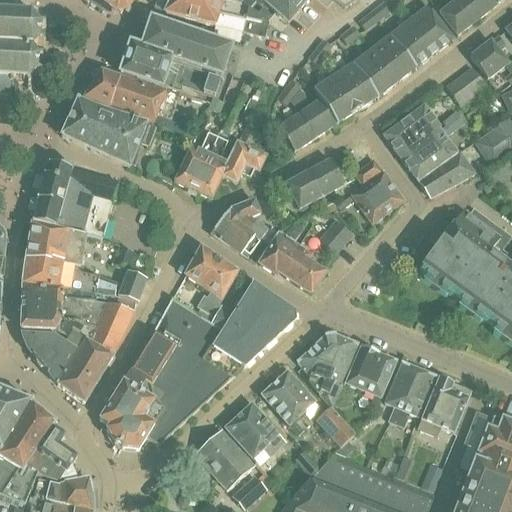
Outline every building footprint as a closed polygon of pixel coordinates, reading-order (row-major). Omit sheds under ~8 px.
[(98,0),(115,11),(116,12),(119,13),(121,13),(123,12),(125,11),(127,10),(129,8),(134,0),(98,0)] [(171,0),(164,16),(215,28),(223,0),(171,0)] [(215,28),(263,40),(267,24),(274,15),(288,28),(311,0),(223,0),(215,28)] [(330,0),(344,11),(356,3),(356,0),(330,0)] [(440,16),(457,38),(477,22),(460,0),(440,16)] [(460,0),(477,22),(498,6),(492,0),(460,0)] [(358,24),(365,34),(390,14),(383,4),(358,24)] [(415,19),(408,24),(433,58),(452,43),(426,10),(415,19)] [(0,100),(10,101),(11,88),(12,88),(13,84),(25,84),(36,75),(37,60),(30,52),(38,44),(39,29),(31,20),(35,12),(31,11),(28,17),(19,17),(18,11),(15,11),(15,17),(0,16),(0,100)] [(228,59),(231,49),(160,25),(150,22),(145,38),(140,51),(130,47),(120,76),(212,107),(228,59)] [(393,36),(389,39),(415,73),(433,58),(408,24),(393,36)] [(340,39),(346,48),(360,38),(353,28),(340,39)] [(499,37),(490,44),(502,59),(510,53),(499,37)] [(372,52),(370,53),(396,87),(415,73),(389,39),(372,52)] [(307,61),(317,69),(331,50),(322,42),(307,61)] [(471,59),(488,81),(507,66),(502,59),(490,44),(471,59)] [(361,60),(354,66),(377,102),(396,87),(370,53),(361,60)] [(376,102),(377,102),(354,66),(334,79),(356,115),(376,102)] [(458,80),(473,100),(487,90),(472,70),(458,80)] [(101,74),(84,101),(121,115),(151,125),(195,141),(198,129),(156,114),(164,94),(101,74)] [(314,92),(319,103),(336,126),(337,127),(356,115),(334,79),(314,92)] [(445,89),(460,109),(473,100),(458,80),(445,89)] [(286,89),(296,96),(300,90),(291,83),(286,89)] [(282,95),(291,102),(296,96),(286,89),(282,95)] [(501,98),(510,117),(511,116),(511,101),(508,94),(501,98)] [(277,103),(286,109),(291,102),(282,95),(277,103)] [(61,141),(128,169),(138,146),(148,150),(155,131),(79,99),(61,141)] [(224,104),(215,100),(212,107),(210,110),(219,114),(224,104)] [(243,115),(261,124),(269,109),(250,100),(243,115)] [(300,116),(299,116),(315,140),(336,126),(319,103),(300,116)] [(384,139),(398,158),(439,130),(424,108),(384,139)] [(407,170),(416,183),(458,155),(447,140),(465,126),(456,114),(442,124),(445,128),(441,131),(439,130),(398,158),(407,170)] [(315,140),(299,116),(278,130),(294,153),(306,145),(315,140)] [(473,145),(491,171),(509,160),(511,157),(511,125),(508,120),(490,132),(491,133),(473,145)] [(228,167),(222,180),(236,187),(241,176),(249,180),(252,172),(258,175),(265,160),(269,153),(254,145),(259,132),(248,126),(228,167)] [(191,149),(174,184),(192,193),(209,158),(218,140),(209,136),(201,153),(191,149)] [(209,158),(192,193),(211,202),(222,180),(228,167),(218,162),(226,145),(218,140),(209,158)] [(416,183),(430,200),(474,177),(458,155),(416,183)] [(362,189),(351,197),(351,198),(355,203),(372,226),(403,204),(383,175),(373,162),(353,177),(362,189)] [(307,175),(321,200),(344,188),(330,163),(307,175)] [(70,165),(64,164),(59,167),(48,165),(44,177),(43,177),(37,201),(38,201),(31,224),(32,225),(86,239),(86,238),(101,242),(118,185),(73,170),(73,169),(70,165)] [(289,196),(298,212),(321,200),(307,175),(285,187),(285,188),(276,192),(281,201),(289,196)] [(484,190),(487,197),(493,195),(489,188),(484,190)] [(241,256),(248,260),(259,245),(267,233),(261,229),(250,221),(260,217),(254,203),(229,213),(211,237),(240,258),(241,256)] [(334,204),(320,211),(324,217),(337,212),(335,208),(334,204)] [(511,271),(497,260),(507,247),(463,214),(443,241),(436,243),(432,247),(433,251),(434,252),(419,273),(427,278),(424,282),(446,299),(448,295),(460,305),(458,308),(480,324),(483,321),(495,330),(493,333),(511,347),(511,271)] [(327,232),(344,248),(353,238),(336,222),(327,232)] [(32,225),(27,258),(49,261),(49,259),(60,260),(60,262),(81,265),(86,239),(32,225)] [(318,242),(336,258),(344,248),(327,232),(318,242)] [(277,273),(283,277),(292,265),(289,263),(298,248),(279,236),(259,267),(274,277),(277,273)] [(283,277),(312,296),(326,274),(308,263),(312,257),(298,248),(289,263),(292,265),(283,277)] [(120,251),(114,267),(126,272),(132,256),(120,251)] [(196,317),(222,334),(233,315),(218,306),(238,275),(201,251),(184,277),(210,293),(207,299),(203,297),(197,308),(200,310),(196,317)] [(104,304),(106,305),(114,307),(115,299),(117,286),(99,279),(90,278),(80,277),(81,270),(80,270),(81,265),(60,262),(60,260),(49,259),(49,261),(27,258),(23,281),(22,289),(21,302),(59,304),(59,306),(63,306),(63,298),(94,299),(104,304)] [(126,273),(126,274),(117,298),(138,305),(147,282),(126,273)] [(204,363),(231,382),(243,371),(294,323),(294,315),(252,285),(233,315),(222,334),(204,363)] [(93,303),(94,299),(63,298),(63,306),(59,306),(59,304),(21,302),(20,332),(54,333),(60,324),(83,339),(90,343),(102,312),(83,309),(84,302),(93,303)] [(155,330),(204,363),(222,334),(196,317),(172,302),(171,304),(155,330)] [(114,307),(106,305),(102,312),(90,343),(113,359),(119,349),(134,314),(113,308),(114,307)] [(32,357),(56,386),(83,339),(60,324),(54,333),(67,341),(64,344),(57,340),(23,338),(26,347),(32,357)] [(144,348),(217,395),(231,382),(204,363),(155,330),(144,348)] [(330,410),(333,411),(343,387),(340,386),(357,347),(333,337),(325,338),(315,348),(316,348),(297,365),(307,376),(313,379),(307,389),(318,397),(330,410)] [(83,339),(56,386),(58,388),(84,407),(113,359),(90,343),(83,339)] [(133,367),(201,410),(217,395),(144,348),(133,367)] [(345,385),(380,401),(396,365),(360,349),(345,385)] [(122,386),(185,426),(201,410),(133,367),(122,386)] [(388,425),(395,427),(418,374),(401,367),(385,405),(394,409),(388,425)] [(288,429),(298,439),(304,433),(295,423),(304,415),(310,421),(320,412),(314,406),(315,405),(287,374),(261,398),(288,429)] [(395,427),(404,431),(410,416),(418,419),(434,381),(418,374),(395,427)] [(418,432),(436,440),(441,430),(453,435),(467,401),(469,401),(472,394),(452,385),(451,386),(439,381),(418,432)] [(111,404),(169,441),(185,426),(122,386),(119,390),(111,404)] [(0,452),(29,405),(0,393),(0,452)] [(121,451),(138,452),(139,450),(147,441),(160,450),(169,441),(111,404),(99,422),(108,428),(106,431),(116,448),(121,451)] [(34,456),(53,429),(52,428),(54,425),(30,405),(29,405),(0,453),(0,496),(24,506),(38,475),(46,463),(34,456)] [(253,461),(259,467),(285,444),(251,406),(224,431),(252,463),(253,461)] [(315,423),(339,450),(349,443),(357,436),(330,410),(315,423)] [(473,468),(471,473),(511,488),(511,426),(502,423),(493,420),(491,423),(476,418),(459,463),(473,468)] [(64,486),(79,483),(77,476),(81,471),(73,465),(77,460),(59,446),(64,438),(53,429),(34,456),(46,463),(38,475),(47,482),(59,484),(61,481),(64,486)] [(195,458),(227,494),(254,469),(222,433),(195,458)] [(356,451),(349,443),(340,451),(335,455),(345,459),(356,451)] [(309,478),(319,470),(305,453),(295,462),(309,478)] [(427,511),(434,496),(433,495),(421,491),(405,485),(395,480),(393,480),(381,475),(334,458),(309,483),(282,511),(427,511)] [(395,480),(405,485),(413,464),(403,460),(395,480)] [(381,475),(393,480),(398,466),(386,462),(381,475)] [(433,495),(442,472),(430,467),(421,491),(433,495)] [(456,511),(511,511),(511,488),(471,473),(456,511)] [(232,499),(242,511),(245,511),(267,493),(254,479),(232,499)] [(92,511),(91,488),(88,481),(79,483),(64,486),(63,487),(50,484),(37,480),(32,501),(30,501),(28,507),(26,511),(92,511)]
